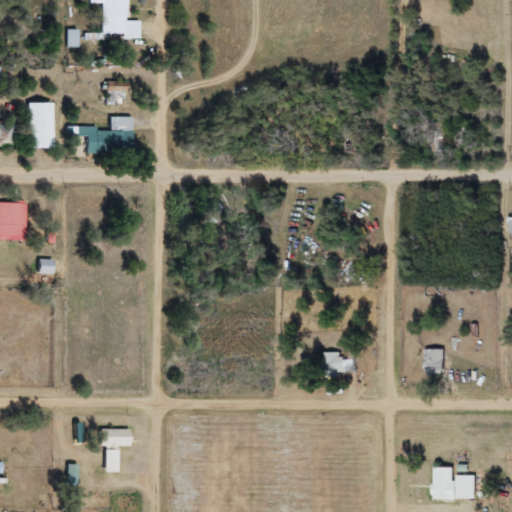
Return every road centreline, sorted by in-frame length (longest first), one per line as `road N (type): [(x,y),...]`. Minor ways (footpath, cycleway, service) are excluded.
road 1 (residential): [(511,173),(0,176)]
road 2 (residential): [(391,511),(393,0)]
road 3 (residential): [(511,407),(0,405)]
road 4 (residential): [(163,511),(164,0)]
